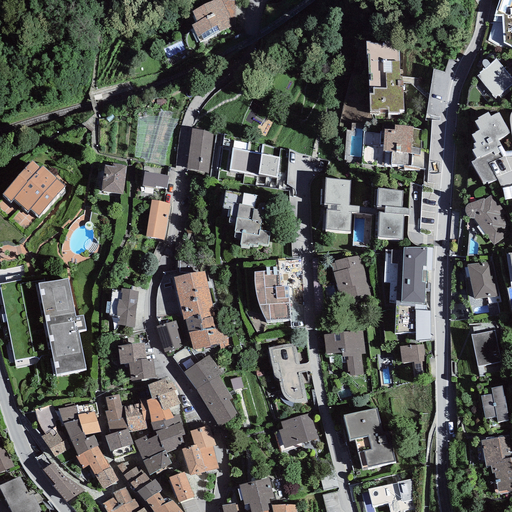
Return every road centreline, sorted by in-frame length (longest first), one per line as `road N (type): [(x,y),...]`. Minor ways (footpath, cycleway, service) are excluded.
road 1 (residential): [(214,511),(218,440),(159,355),(149,308),(171,236),(188,123),(201,96),(250,50),(259,0)]
road 2 (tertiary): [(487,0),(450,129),(440,257),(446,511)]
road 3 (residential): [(350,511),(307,306),(305,172)]
road 4 (tertiary): [(65,511),(27,458),(0,380)]
